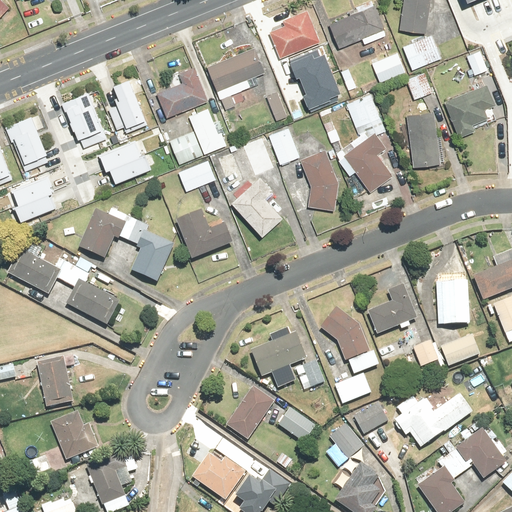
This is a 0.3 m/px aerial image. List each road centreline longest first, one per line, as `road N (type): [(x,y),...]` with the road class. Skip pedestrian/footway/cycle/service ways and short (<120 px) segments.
road 1 (residential): [(239,299),(175,421),(141,414),(139,397),(176,324),(196,311)]
road 2 (residential): [(511,199),(474,204),(239,299)]
road 3 (tertiary): [(31,69),(205,0)]
